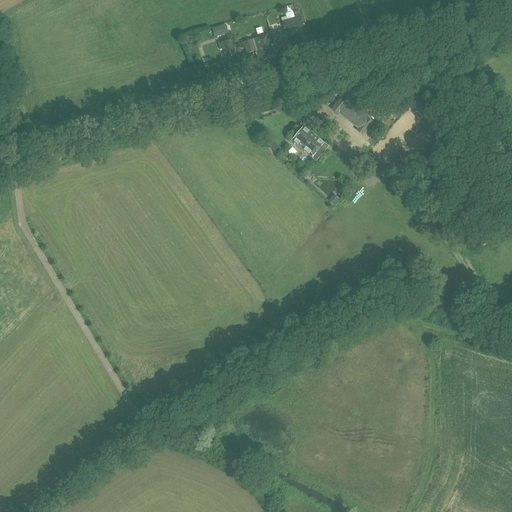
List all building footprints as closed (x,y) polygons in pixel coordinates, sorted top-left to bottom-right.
[(282,20),(285,32),(304,26),(300,15),(295,17),(282,20)] [(226,25),(212,29),(214,37),(228,33),(226,25)] [(275,47),(277,56),(286,54),(282,41),(284,40),(281,31),(271,34),(273,41),(273,43),(268,45),(269,49),(275,47)] [(255,50),(259,62),(277,56),(275,47),(269,49),(268,45),(273,43),(273,41),(271,34),(243,42),(247,53),(255,50)] [(223,49),(226,57),(235,55),(231,39),(218,43),(220,50),(223,49)] [(227,63),(229,71),(239,69),(236,59),(227,63)] [(206,68),(203,61),(196,63),(199,70),(206,68)] [(211,78),(214,89),(229,85),(226,74),(211,78)] [(348,125),(354,130),(364,118),(358,113),(357,113),(339,99),(339,98),(333,93),(323,105),(329,110),(333,106),(351,121),(348,125)] [(399,115),(392,110),(389,113),(396,119),(399,115)] [(292,140),(316,160),(327,146),(303,126),(292,140)] [(273,150),(277,144),(273,141),(269,147),(273,150)] [(333,197),(329,201),(333,206),(337,201),(333,197)]
